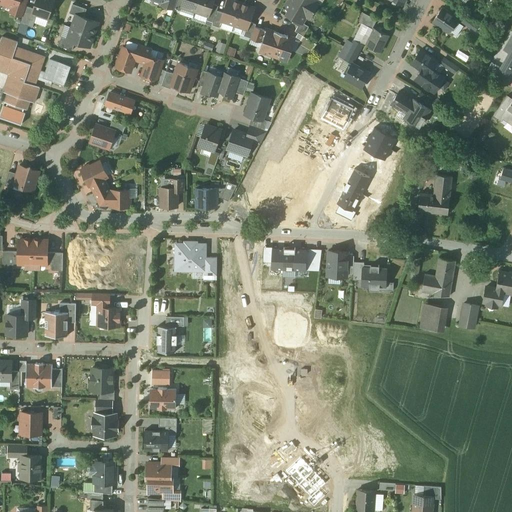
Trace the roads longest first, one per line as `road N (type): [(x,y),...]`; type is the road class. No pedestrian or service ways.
road 1 (residential): [(511,257),(307,233)]
road 2 (residential): [(338,511),(340,480),(292,430),(288,366)]
road 3 (residential): [(307,233),(372,107)]
road 4 (residential): [(0,347),(136,350)]
road 5 (residential): [(98,75),(222,116)]
